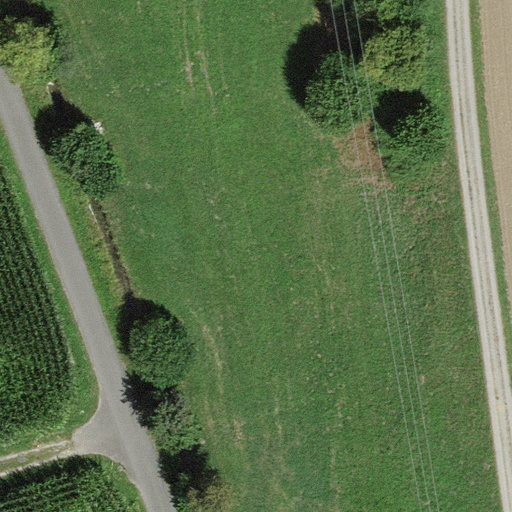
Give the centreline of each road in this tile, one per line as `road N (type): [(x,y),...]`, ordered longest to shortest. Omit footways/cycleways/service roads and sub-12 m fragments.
road 1 (track): [(0,74),(122,429),(163,511)]
road 2 (track): [(511,440),(484,246),(463,0)]
road 3 (track): [(122,429),(0,464)]
